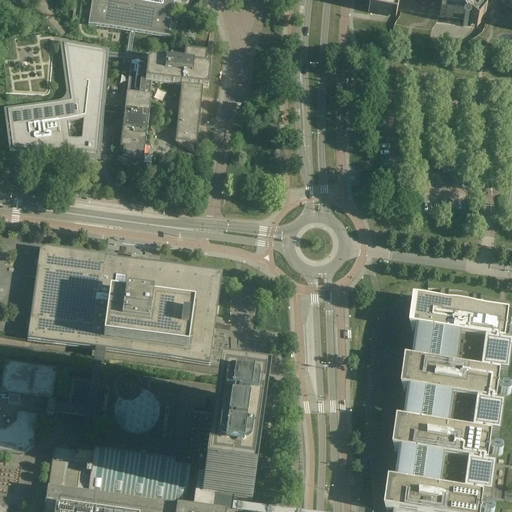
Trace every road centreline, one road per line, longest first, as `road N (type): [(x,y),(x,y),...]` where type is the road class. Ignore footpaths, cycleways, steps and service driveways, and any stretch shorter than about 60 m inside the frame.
road 1 (tertiary): [(337,511),(329,269)]
road 2 (tertiary): [(312,271),(320,511)]
road 3 (tertiary): [(328,220),(321,137),(328,0)]
road 4 (tertiary): [(309,0),(307,219)]
road 5 (tertiary): [(208,231),(0,204)]
